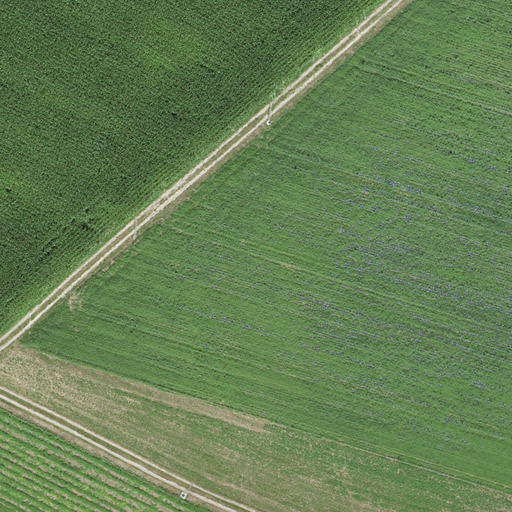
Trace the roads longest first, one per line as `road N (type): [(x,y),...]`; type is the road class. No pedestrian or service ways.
road 1 (track): [(397,0),(0,340)]
road 2 (track): [(260,511),(0,397)]
